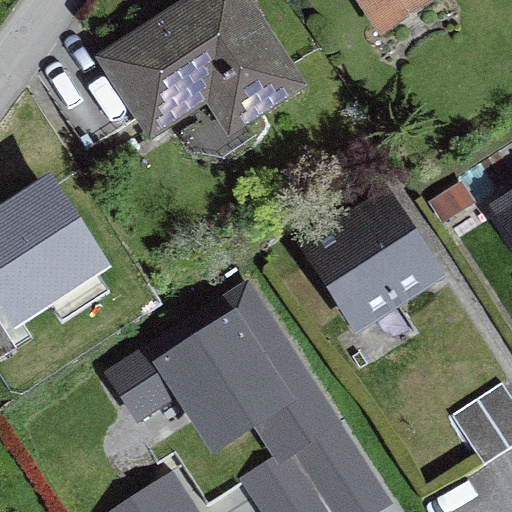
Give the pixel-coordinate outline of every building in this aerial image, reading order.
[(307,88),(250,0),(183,0),(93,58),(149,145),(207,108),(227,139),(307,88)] [(439,0),(354,0),(380,40),(440,2),(439,0)] [(123,270),(51,168),(0,203),(0,354),(14,344),(16,346),(57,318),(61,325),(109,292),(103,283),(123,270)] [(443,225),(466,211),(452,188),(428,203),(443,225)] [(400,308),(444,281),(385,189),(295,246),(354,338),(366,330),(376,346),(410,324),(400,308)] [(511,190),(488,207),(511,244),(511,190)] [(257,417),(281,456),(244,479),(264,511),(371,511),(385,504),(249,287),(108,376),(135,419),(182,390),(216,442),(257,417)] [(511,448),(511,398),(501,382),(450,416),(483,467),(511,448)] [(192,511),(171,478),(117,511),(192,511)]
